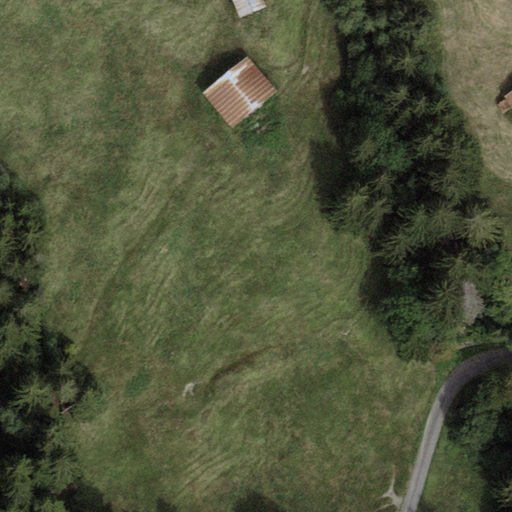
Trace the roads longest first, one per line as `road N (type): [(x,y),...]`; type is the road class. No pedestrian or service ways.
road 1 (track): [(0,392),(10,373),(54,369),(193,180)]
road 2 (unclassified): [(511,356),(477,363),(443,397),(408,511)]
